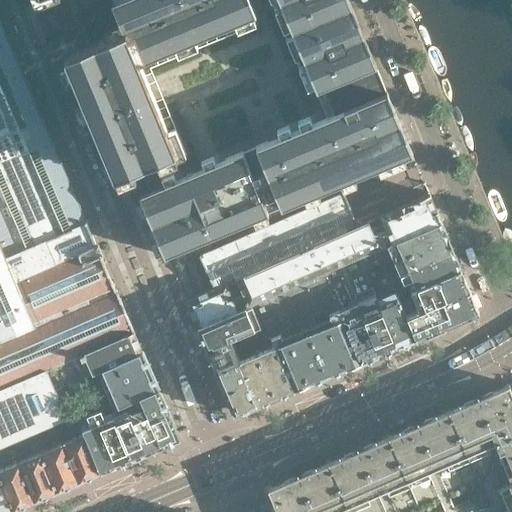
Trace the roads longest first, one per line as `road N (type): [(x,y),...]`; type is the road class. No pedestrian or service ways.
road 1 (residential): [(371,0),(511,322)]
road 2 (tertiary): [(227,468),(511,337)]
